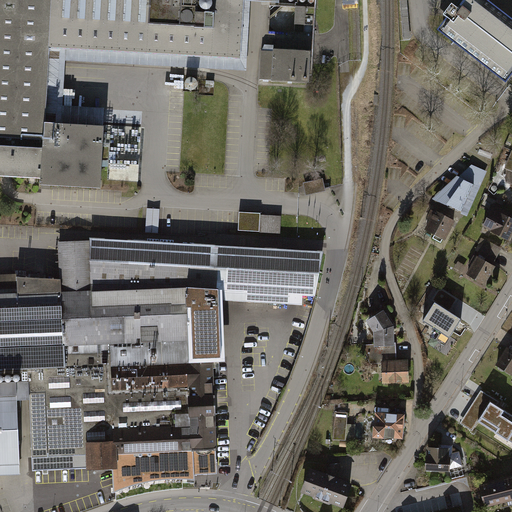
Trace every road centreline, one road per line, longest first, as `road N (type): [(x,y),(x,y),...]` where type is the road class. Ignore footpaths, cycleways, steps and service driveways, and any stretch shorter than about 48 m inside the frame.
road 1 (residential): [(511,106),(409,197),(387,232),(383,257),(417,354),(420,430)]
road 2 (unknown): [(49,201),(149,197),(161,147),(151,107),(140,94),(80,84)]
road 3 (track): [(340,233),(346,99),(366,61),(365,0)]
road 4 (residential): [(511,288),(420,430)]
road 5 (tertiary): [(249,511),(203,502),(130,511)]
